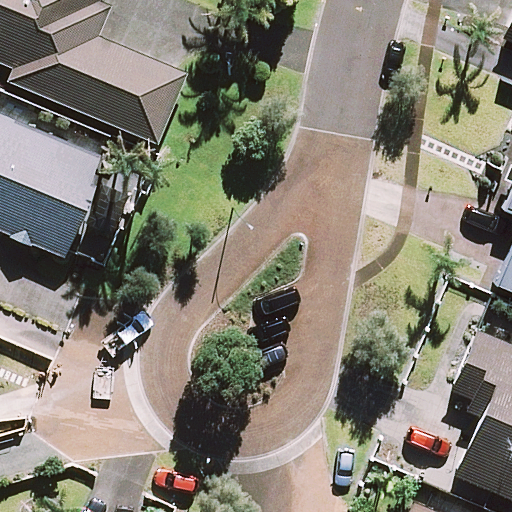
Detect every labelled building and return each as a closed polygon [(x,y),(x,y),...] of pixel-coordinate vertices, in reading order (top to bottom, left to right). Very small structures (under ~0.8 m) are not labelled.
[(94,2),(95,0),(0,0),(0,63),(12,68),(6,81),(154,142),(183,72),(95,36),(107,7),(94,2)] [(511,9),(499,38),(511,44),(511,9)] [(100,155),(0,114),(0,231),(60,255),(100,155)] [(511,180),(500,208),(511,213),(511,239),(493,284),(511,292),(511,180)] [(511,346),(473,331),(449,390),(482,404),(453,475),(511,499),(511,346)] [(434,511),(411,502),(406,511),(434,511)]
